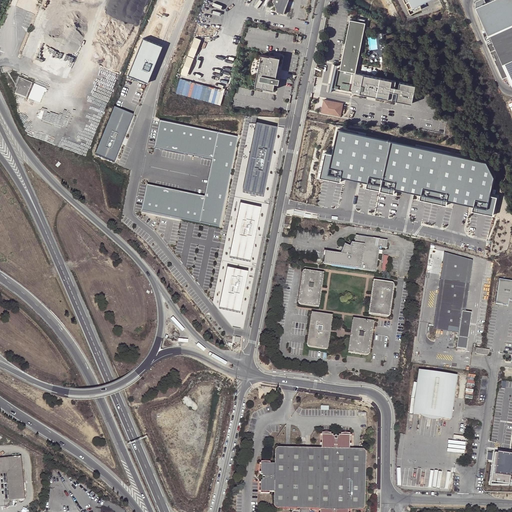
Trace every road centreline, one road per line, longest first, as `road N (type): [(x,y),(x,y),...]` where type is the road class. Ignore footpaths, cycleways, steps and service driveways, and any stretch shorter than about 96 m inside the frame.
road 1 (tertiary): [(245,375),(321,0)]
road 2 (primary): [(0,277),(75,350),(151,511)]
road 3 (tertiary): [(245,375),(378,398),(386,415),(384,498)]
road 4 (primary): [(150,275),(43,172),(5,117)]
road 5 (primary): [(0,402),(92,463),(139,511)]
road 6 (primary): [(118,403),(55,253)]
road 7 (unclassified): [(465,502),(480,464),(495,352)]
road 8 (unclassified): [(215,511),(245,375)]
road 9 (unclassified): [(245,375),(194,332),(150,275)]
road 10 (primary): [(55,253),(0,127)]
road 11 (primary): [(27,378),(95,393),(147,364)]
